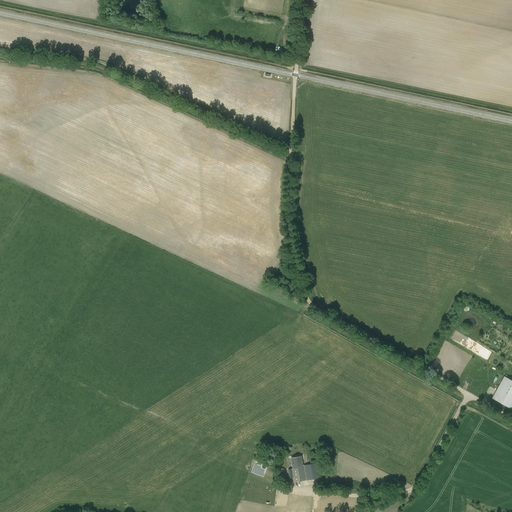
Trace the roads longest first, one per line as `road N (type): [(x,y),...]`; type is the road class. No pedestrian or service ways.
road 1 (track): [(291,148),(100,62),(0,49)]
road 2 (track): [(291,148),(287,207),(307,300),(438,377)]
road 3 (track): [(303,0),(291,148)]
